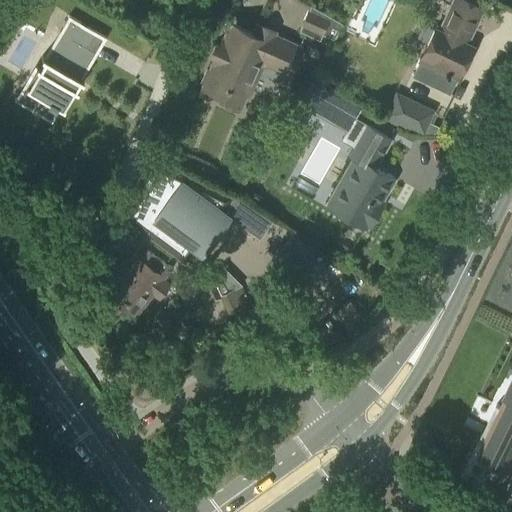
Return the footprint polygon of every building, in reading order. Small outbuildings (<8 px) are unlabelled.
[(465,42),(482,7),(467,0),(451,0),(438,29),(433,27),(418,60),(456,78),(472,45),(465,42)] [(343,24),(310,4),(298,30),(319,40),(321,34),(333,39),(343,24)] [(22,21),(16,17),(9,29),(15,33),(22,21)] [(27,80),(26,82),(49,95),(48,97),(56,102),(57,100),(64,104),(66,102),(65,101),(75,84),(77,85),(78,83),(76,82),(81,74),(83,75),(84,73),(82,72),(106,30),(87,20),(62,20),(44,51),(42,50),(41,52),(44,53),(40,61),(37,59),(36,61),(39,63),(29,81),(27,80)] [(283,84),(288,74),(300,46),(254,25),(251,32),(229,22),(219,45),(214,43),(210,53),(214,56),(208,70),(205,71),(201,80),(202,82),(201,87),(220,95),(222,101),(234,107),(240,104),(245,93),(249,95),(258,73),(283,84)] [(300,103),(346,129),(352,119),(354,120),(360,108),(313,81),(300,103)] [(424,109),(411,109),(412,92),(394,92),(392,120),(424,121),(424,109)] [(354,120),(352,119),(346,129),(341,140),(349,144),(343,153),(351,158),(344,169),(333,189),(325,204),(366,227),(385,194),(382,192),(391,177),(373,167),(389,139),(361,122),(360,123),(354,120)] [(143,158),(118,219),(182,265),(192,251),(197,254),(225,215),(257,237),(269,220),(230,197),(148,161),(143,158)] [(311,246),(291,233),(274,260),(294,273),(311,246)] [(125,263),(119,266),(114,269),(110,273),(108,272),(93,293),(117,310),(120,306),(131,313),(133,310),(137,313),(170,266),(148,250),(142,259),(134,253),(130,258),(125,263)] [(220,299),(230,318),(251,308),(240,285),(241,285),(223,265),(201,276),(214,302),(220,299)] [(487,442),(483,451),(488,454),(487,456),(490,458),(490,457),(496,460),(496,461),(498,462),(500,459),(510,464),(511,465),(511,464),(511,391),(503,410),(495,406),(494,408),(496,409),(488,426),(492,428),(487,439),(481,436),(479,438),(487,442)]
